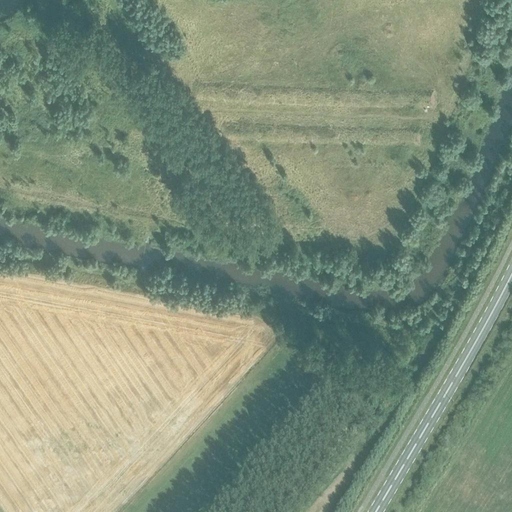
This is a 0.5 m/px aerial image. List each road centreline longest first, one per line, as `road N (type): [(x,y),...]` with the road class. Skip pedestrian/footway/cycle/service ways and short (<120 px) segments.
road 1 (trunk): [(511,96),(349,101),(0,75)]
road 2 (trunk): [(0,111),(349,136),(511,133)]
road 3 (primary): [(375,511),(511,262)]
road 4 (track): [(0,256),(141,283)]
